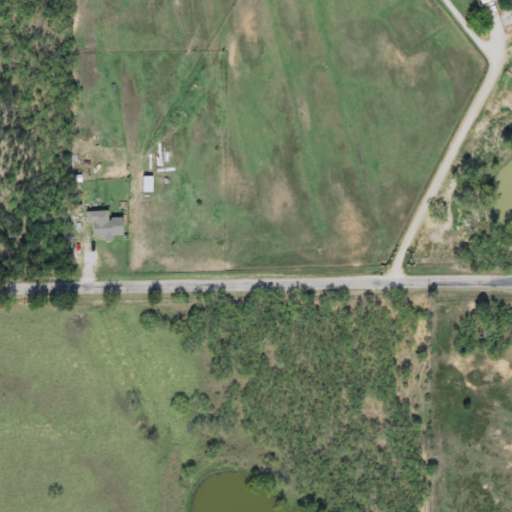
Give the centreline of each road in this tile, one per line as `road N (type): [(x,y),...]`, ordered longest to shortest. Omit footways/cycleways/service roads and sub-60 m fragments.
road 1 (residential): [(0,288),(511,278)]
road 2 (residential): [(454,0),(496,66),(388,281)]
